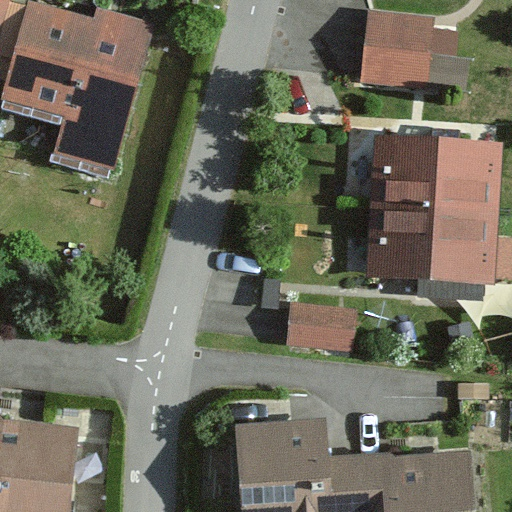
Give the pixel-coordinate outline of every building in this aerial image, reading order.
[(26,7),(5,91),(73,108),(63,147),(114,160),(148,27),(98,14),(92,24),(26,7)] [(451,26),(362,20),(357,92),(423,97),(425,60),(449,62),(451,26)] [(494,150),(361,146),(358,290),(511,297),(511,247),(491,247),(494,150)] [(352,312),(295,307),(292,343),(348,347),(352,312)] [(0,511),(68,511),(78,428),(0,419),(0,511)] [(325,421),(235,427),(241,511),(468,511),(465,459),(328,469),(325,421)]
